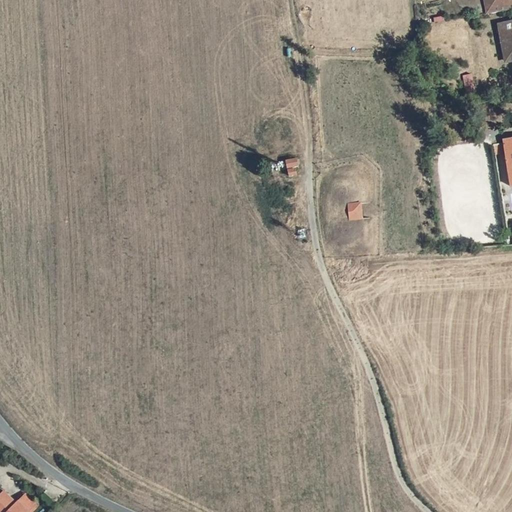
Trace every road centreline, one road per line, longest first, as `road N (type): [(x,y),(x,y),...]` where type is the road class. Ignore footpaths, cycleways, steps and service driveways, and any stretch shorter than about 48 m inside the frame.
road 1 (residential): [(306,164),(315,253),(378,406),(395,477),(423,511)]
road 2 (unclassified): [(0,421),(54,478),(116,511)]
